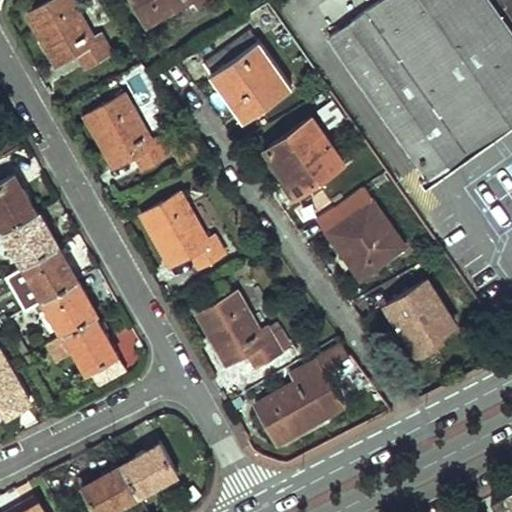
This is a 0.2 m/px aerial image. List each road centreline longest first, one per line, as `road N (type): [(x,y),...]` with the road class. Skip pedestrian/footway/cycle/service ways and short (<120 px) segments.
road 1 (residential): [(0,52),(181,378)]
road 2 (secondary): [(511,378),(261,507)]
road 3 (residential): [(181,378),(0,470)]
road 4 (secondary): [(338,511),(511,419)]
road 5 (residential): [(181,378),(261,507)]
road 6 (residential): [(384,511),(511,447)]
